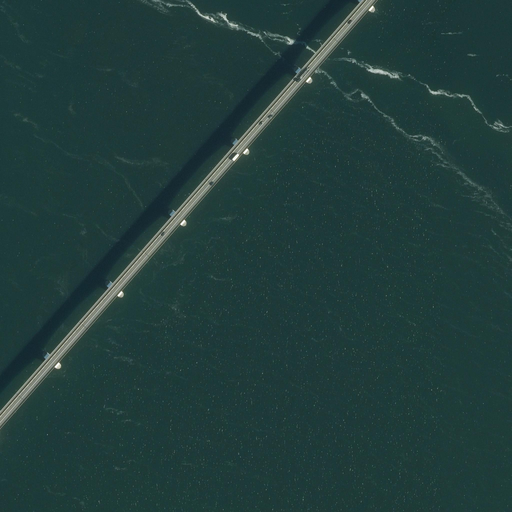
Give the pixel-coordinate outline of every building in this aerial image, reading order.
[(374,7),(365,0),(356,0),(370,12),(371,12),(372,13),(373,12),(374,12),(375,11),(375,9),(375,8),(374,7)] [(311,79),(298,67),(297,66),(295,66),(294,66),(293,67),(293,68),(293,69),(293,70),(294,71),(307,83),(308,84),(309,84),(310,84),(311,83),(312,82),(312,81),(312,80),(311,79)] [(248,150),(235,138),(234,137),(233,137),(231,137),(231,138),(230,139),(230,140),(230,142),(231,143),(244,155),(245,155),(246,155),(248,155),(249,154),(249,153),(249,152),(249,151),(248,150)] [(186,221),(173,209),(172,209),(171,209),(169,209),(168,210),(168,211),(168,212),(168,213),(169,214),(182,226),(183,227),(184,227),(185,226),(186,226),(187,225),(187,223),(187,222),(186,221)] [(124,292),(110,280),(109,280),(108,280),(107,280),(106,281),(105,282),(105,283),(105,284),(106,285),(120,297),(121,298),(122,298),(123,297),(124,297),(124,296),(125,294),(124,293),(124,292)] [(61,364),(48,352),(47,352),(45,351),(44,352),(43,352),(43,353),(42,355),(43,356),(44,357),(57,369),(58,369),(59,370),(60,369),(61,369),(62,367),(62,366),(62,365),(61,364)]
